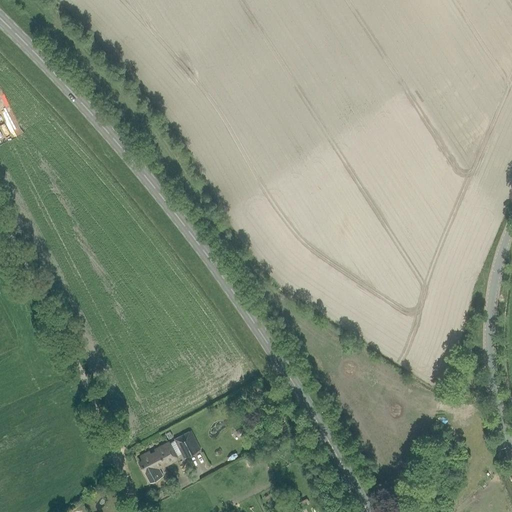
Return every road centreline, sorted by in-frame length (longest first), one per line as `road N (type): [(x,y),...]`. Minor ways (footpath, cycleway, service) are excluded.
road 1 (primary): [(367,511),(208,256),(85,105),(0,18)]
road 2 (tertiary): [(511,452),(489,345),(494,279),(511,226)]
